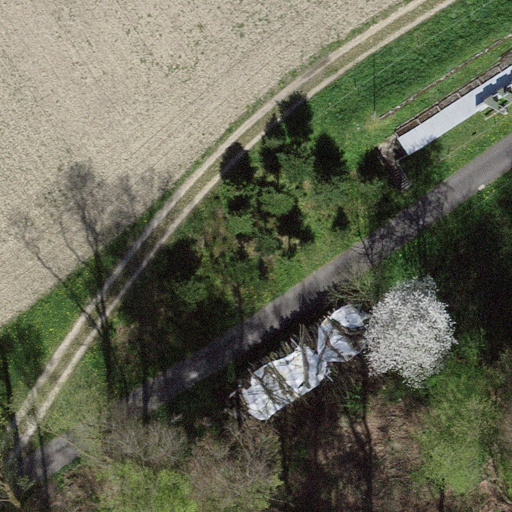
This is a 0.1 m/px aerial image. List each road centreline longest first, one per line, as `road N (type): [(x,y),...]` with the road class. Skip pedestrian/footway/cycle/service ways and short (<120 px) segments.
road 1 (track): [(0,458),(177,215),(282,99),(440,0)]
road 2 (track): [(511,150),(186,374),(0,489)]
